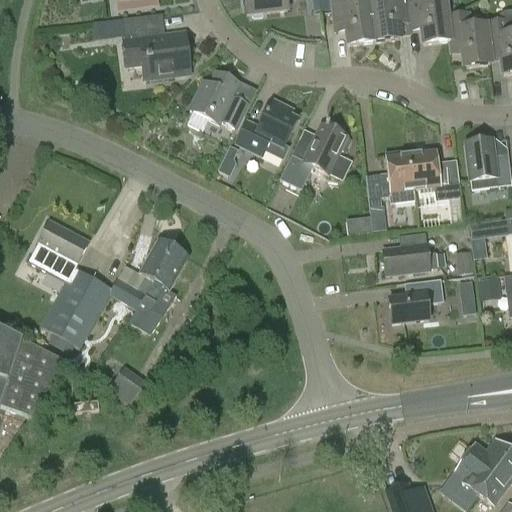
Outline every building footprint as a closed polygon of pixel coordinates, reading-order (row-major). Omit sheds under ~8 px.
[(117,0),(119,12),(155,7),(153,0),(117,0)] [(243,0),(245,18),(250,17),(250,19),(254,20),(261,20),(263,16),(263,15),(286,12),(284,0),(243,0)] [(373,46),(368,5),(354,7),(353,0),(329,0),(330,9),(331,15),(332,25),(345,23),(349,49),(373,46)] [(367,0),(368,5),(373,46),(399,43),(398,41),(395,18),(408,16),(405,0),(367,0)] [(405,0),(408,16),(409,25),(421,23),(424,48),(449,45),(446,20),(443,0),(405,0)] [(498,20),(496,26),(484,27),(484,28),(488,55),(500,54),(503,79),(511,77),(511,14),(510,14),(503,15),(498,20)] [(469,17),(446,20),(449,45),(460,43),(464,71),(490,68),(488,55),(484,28),(470,30),(469,17)] [(187,77),(182,37),(122,44),(126,71),(143,69),(144,82),(187,77)] [(190,113),(193,115),(186,127),(202,135),(208,122),(219,128),(221,125),(233,131),(229,141),(233,143),(249,110),(232,102),(239,88),(215,76),(209,89),(203,86),(190,113)] [(259,131),(247,126),(236,148),(262,160),(269,146),(283,153),(297,122),(290,119),(293,114),(272,104),(259,131)] [(285,172),(306,182),(312,170),(337,182),(344,180),(351,166),(339,160),(348,141),(341,137),(343,132),(330,125),(329,129),(326,127),(325,130),(321,128),(308,155),(296,149),(285,172)] [(507,159),(492,161),(490,145),(464,148),(469,194),(511,189),(507,159)] [(220,176),(230,180),(239,154),(229,150),(220,176)] [(415,206),(413,195),(412,195),(408,159),(403,160),(402,155),(383,158),(385,178),(377,179),(379,198),(367,200),(369,213),(381,211),(380,203),(388,202),(389,210),(415,206)] [(435,156),(408,159),(412,195),(413,195),(418,194),(418,198),(434,196),(435,206),(461,203),(459,189),(448,191),(445,166),(436,167),(435,156)] [(26,267),(65,288),(73,272),(75,273),(90,246),(48,224),(26,267)] [(434,258),(426,259),(424,238),(404,240),(406,252),(382,255),(385,279),(428,274),(436,273),(434,258)] [(108,298),(134,312),(143,298),(145,300),(153,285),(172,251),(157,243),(138,277),(143,280),(136,294),(116,283),(110,293),(75,273),(73,272),(65,288),(40,331),(78,352),(108,298)] [(143,298),(134,312),(135,312),(127,327),(149,339),(160,319),(150,314),(163,291),(168,294),(187,260),(172,251),(153,285),(145,300),(143,298)] [(470,254),(456,256),(459,278),(474,276),(470,254)] [(511,280),(503,281),(505,298),(511,297),(511,280)] [(480,283),(481,303),(501,302),(500,282),(480,283)] [(426,309),(442,307),(440,284),(412,288),(413,300),(388,303),(391,329),(428,324),(426,309)] [(474,284),(460,285),(462,320),(476,320),(474,284)] [(0,410),(29,421),(65,366),(0,333),(0,410)] [(145,387),(124,372),(114,386),(101,376),(94,386),(129,410),(145,387)] [(98,415),(97,404),(73,407),(74,417),(98,415)] [(475,447),(453,474),(465,484),(462,488),(464,490),(476,498),(477,499),(509,456),(494,445),(486,456),(475,447)] [(511,458),(509,456),(477,499),(492,510),(510,485),(511,486),(511,458)] [(406,489),(385,496),(391,511),(427,511),(423,511),(414,511),(409,496),(406,489)] [(468,510),(476,498),(464,490),(456,501),(468,510)]
